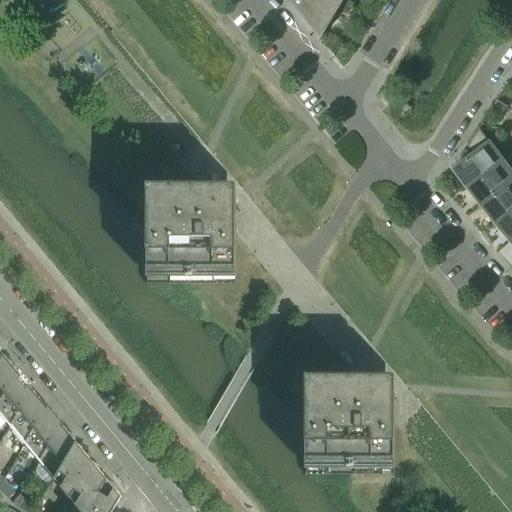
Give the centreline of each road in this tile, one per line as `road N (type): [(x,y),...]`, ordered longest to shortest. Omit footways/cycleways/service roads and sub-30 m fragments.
road 1 (residential): [(0,298),(154,483)]
road 2 (residential): [(511,30),(411,187)]
road 3 (residential): [(297,282),(405,408)]
road 4 (residential): [(511,309),(411,187)]
road 5 (residential): [(297,282),(378,150)]
road 6 (residential): [(201,170),(297,282)]
road 7 (residential): [(344,110),(254,0)]
road 8 (residential): [(344,110),(410,0)]
